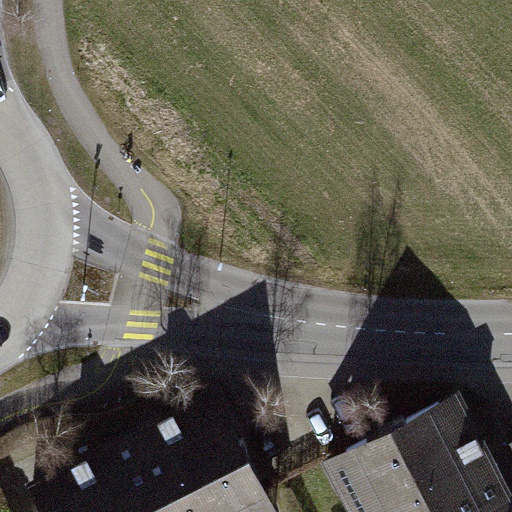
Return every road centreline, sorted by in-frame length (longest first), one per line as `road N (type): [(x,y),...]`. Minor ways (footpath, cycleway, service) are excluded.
road 1 (tertiary): [(511,336),(269,318),(31,266)]
road 2 (secondary): [(31,266),(36,221),(28,176),(0,131)]
